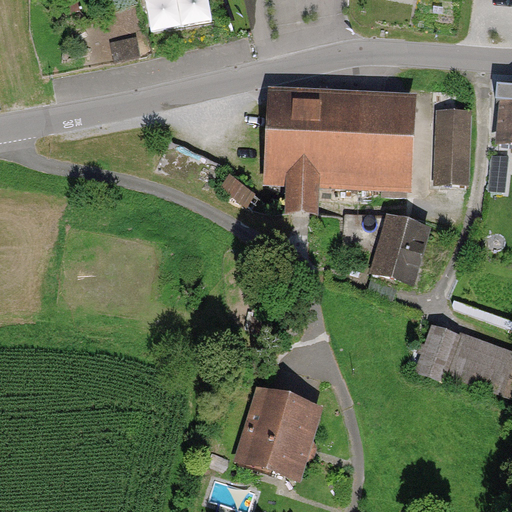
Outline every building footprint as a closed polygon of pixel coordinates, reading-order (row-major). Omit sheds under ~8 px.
[(148,0),(151,28),(215,22),(213,0),(148,0)] [(115,66),(141,61),(137,40),(110,45),(115,66)] [(320,185),(404,190),(409,99),(268,91),(262,185),(288,187),(286,217),(318,219),(320,185)] [(511,154),(511,92),(502,91),(495,153),(511,154)] [(474,115),(437,113),(432,192),(469,194),(474,115)] [(511,163),(511,160),(494,159),(489,195),(508,197),(511,163)] [(432,234),(387,220),(370,277),(416,290),(432,234)] [(458,337),(431,327),(414,373),(444,384),(447,375),(511,398),(511,352),(459,333),(458,337)] [(302,485),(324,416),(257,396),(236,465),(302,485)]
